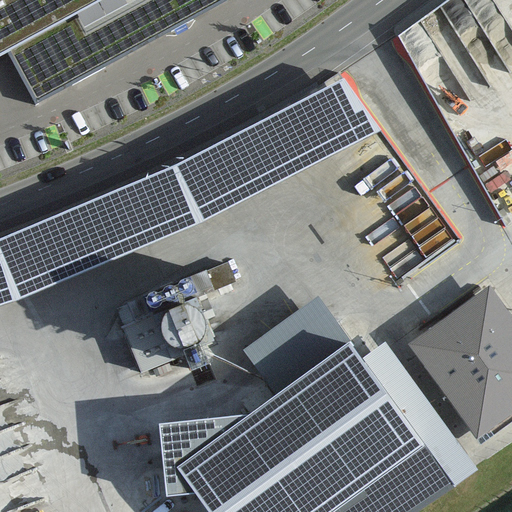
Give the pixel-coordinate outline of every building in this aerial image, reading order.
[(0,0),(0,51),(13,44),(35,85),(190,0),(0,0)] [(511,0),(452,0),(399,33),(424,73),(439,63),(460,62),(472,55),(491,85),(511,71),(511,0)] [(117,311),(143,372),(213,344),(195,300),(235,283),(228,266),(117,311)] [(416,350),(486,447),(511,428),(511,311),(497,291),(416,350)] [(248,359),(273,395),(350,342),(324,305),(248,359)] [(428,511),(470,484),(442,443),(338,511),(428,511)]
